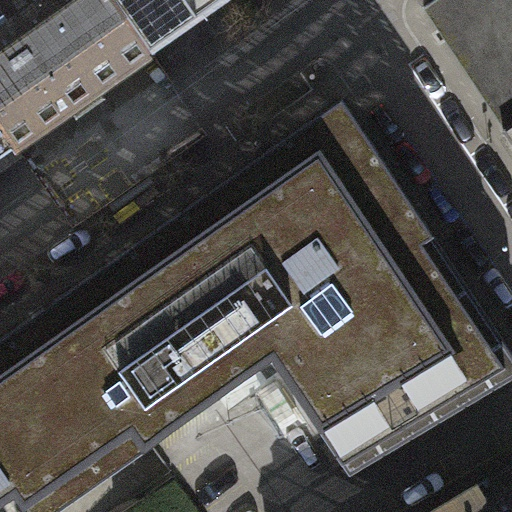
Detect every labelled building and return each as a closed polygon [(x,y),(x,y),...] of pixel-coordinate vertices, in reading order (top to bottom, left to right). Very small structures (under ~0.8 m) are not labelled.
[(0,0),(0,107),(22,139),(149,51),(112,0),(0,0)] [(112,0),(149,51),(221,0),(112,0)] [(511,0),(433,0),(425,7),(504,128),(511,122),(511,0)] [(511,350),(342,99),(48,304),(144,444),(270,356),(350,471),(511,378),(511,350)] [(0,155),(22,139),(0,107),(0,155)] [(50,511),(144,444),(48,304),(0,337),(0,501),(15,491),(29,511),(50,511)] [(511,511),(511,464),(435,511),(511,511)]
